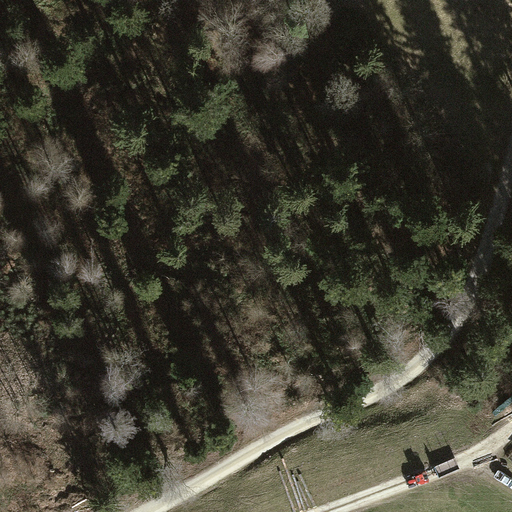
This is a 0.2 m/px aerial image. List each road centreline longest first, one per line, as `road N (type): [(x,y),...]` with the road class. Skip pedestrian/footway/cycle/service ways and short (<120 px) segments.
road 1 (track): [(152,511),(413,354),(478,289),(511,188)]
road 2 (track): [(511,424),(469,460),(323,511)]
